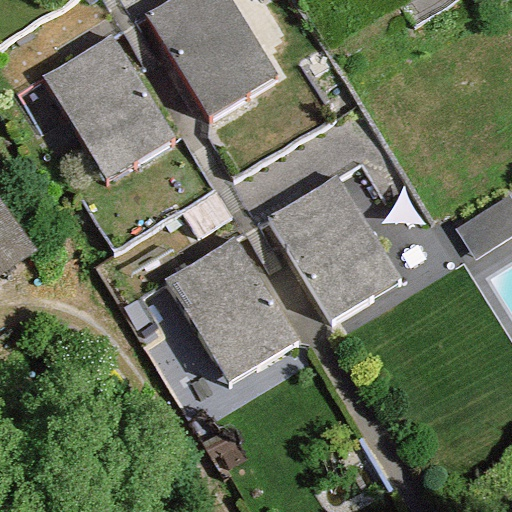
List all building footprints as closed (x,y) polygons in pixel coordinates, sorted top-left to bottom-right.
[(188,0),(157,20),(217,115),(281,75),(233,0),(188,0)] [(51,82),(111,177),(175,137),(115,42),(51,82)] [(271,224),(331,320),(395,279),(335,184),(271,224)] [(478,256),(511,238),(511,200),(463,226),(478,256)] [(0,297),(45,273),(8,204),(0,208),(0,297)] [(173,285),(233,380),(297,340),(237,245),(173,285)]
